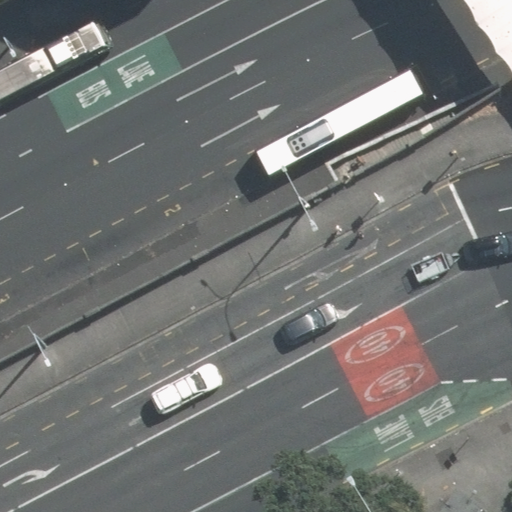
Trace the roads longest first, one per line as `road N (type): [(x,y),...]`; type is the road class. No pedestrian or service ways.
road 1 (primary): [(511,257),(414,295),(8,511)]
road 2 (primary): [(0,211),(383,0)]
